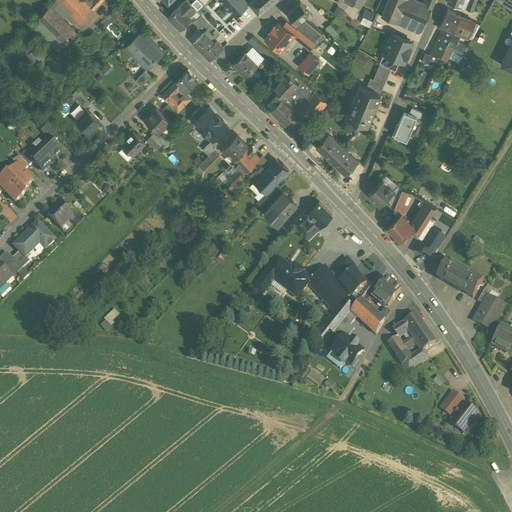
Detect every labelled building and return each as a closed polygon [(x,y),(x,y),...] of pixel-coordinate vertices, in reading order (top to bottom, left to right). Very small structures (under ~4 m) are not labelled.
[(84,0),(58,0),(80,22),(93,9),(89,5),(84,0)] [(93,0),(89,5),(93,9),(101,0),(93,0)] [(191,4),(186,0),(185,0),(179,7),(188,15),(195,8),(191,4)] [(195,0),(191,4),(195,8),(197,10),(203,5),(197,0),(195,0)] [(219,0),(232,14),(235,17),(242,10),(236,4),(239,0),(219,0)] [(252,0),(248,3),(258,14),(275,0),(252,0)] [(355,0),(353,6),(359,10),(364,0),(355,0)] [(405,5),(395,0),(387,0),(381,16),(398,23),(405,5)] [(422,5),(410,0),(406,0),(405,5),(398,23),(418,32),(422,29),(431,9),(422,5)] [(463,0),(448,0),(447,3),(460,8),(463,0)] [(300,1),(287,12),(296,23),(304,17),(309,12),(300,1)] [(74,28),(50,5),(38,18),(62,40),(74,28)] [(339,17),(343,10),(337,6),(333,13),(339,17)] [(112,7),(111,16),(122,17),(122,8),(112,7)] [(188,15),(179,7),(168,18),(180,29),(191,18),(188,15)] [(361,16),(370,21),(374,12),(365,8),(361,16)] [(461,17),(447,11),(441,24),(441,26),(454,32),(461,17)] [(322,32),(304,17),(296,23),(296,24),(294,27),(298,30),(314,43),(320,35),(322,32)] [(474,23),(461,17),(454,32),(461,35),(468,38),(474,23)] [(294,35),(279,23),(276,27),(275,26),(270,32),(271,33),(266,40),(280,51),(293,36),(294,35)] [(454,32),(441,26),(441,24),(438,23),(436,27),(443,30),(437,42),(446,47),(454,32)] [(337,33),(329,25),(325,29),(333,37),(337,33)] [(206,29),(193,43),(210,60),(216,54),(209,48),(211,46),(210,45),(210,46),(205,41),(212,35),(209,33),(206,29)] [(212,35),(205,41),(210,46),(210,45),(211,46),(209,48),(216,54),(223,47),(216,41),(214,43),(212,42),(220,34),(215,29),(212,32),(213,33),(212,35)] [(293,36),(310,50),(315,44),(314,43),(298,30),(294,35),(293,36)] [(163,52),(142,31),(126,48),(147,69),(149,66),(163,52)] [(454,32),(446,47),(452,51),(454,52),(459,43),(457,42),(461,35),(454,32)] [(413,43),(396,35),(387,55),(400,61),(404,63),(413,43)] [(511,70),(511,41),(501,65),(511,70)] [(446,47),(437,42),(433,49),(443,54),(446,47)] [(467,48),(459,43),(454,52),(463,57),(464,55),(467,48)] [(264,58),(252,47),(246,53),(257,65),(264,58)] [(443,54),(440,59),(447,62),(452,51),(446,47),(443,54)] [(443,54),(433,49),(430,54),(440,59),(443,54)] [(246,53),(245,52),(233,64),(240,70),(239,71),(245,78),(257,65),(246,53)] [(364,66),(368,59),(359,53),(354,60),(364,66)] [(318,60),(310,54),(300,67),(309,74),(319,61),(318,60)] [(396,72),(400,61),(387,55),(384,54),(380,63),(381,63),(391,70),(396,72)] [(437,65),(440,59),(430,54),(430,55),(426,54),(422,63),(426,64),(428,61),(437,65)] [(391,70),(381,63),(374,79),(371,78),(366,88),(381,94),(391,70)] [(188,69),(175,83),(179,88),(184,92),(197,79),(188,69)] [(145,70),(135,80),(141,85),(151,76),(145,70)] [(292,78),(278,92),(282,97),(283,96),(287,100),(291,95),(289,93),(294,89),(299,84),(292,78)] [(313,91),(302,81),(299,84),(294,89),(306,100),(313,91)] [(175,83),(161,96),(166,101),(179,88),(175,83)] [(359,85),(346,116),(348,117),(357,96),(362,86),(359,85)] [(366,88),(362,86),(357,96),(377,105),(381,95),(366,88)] [(306,100),(304,102),(316,113),(326,102),(313,91),(306,100)] [(282,97),(278,92),(272,99),(276,103),(282,97)] [(82,94),(77,100),(85,108),(90,103),(82,94)] [(187,95),(183,97),(173,108),(177,112),(191,98),(187,95)] [(287,100),(283,96),(282,97),(276,103),(270,110),(286,124),(297,110),(298,110),(297,109),(287,100)] [(377,105),(357,96),(348,117),(367,126),(374,110),(375,111),(377,105)] [(316,113),(304,102),(297,109),(298,110),(297,110),(309,122),(316,113)] [(192,115),(197,120),(207,110),(202,105),(192,115)] [(169,120),(156,107),(144,120),(155,131),(157,133),(157,132),(169,120)] [(219,116),(210,107),(207,110),(197,120),(195,122),(204,131),(219,116)] [(412,109),(409,114),(417,117),(420,119),(423,113),(412,109)] [(87,110),(75,121),(88,134),(99,122),(87,110)] [(409,114),(404,112),(398,125),(397,125),(392,136),(401,140),(401,139),(407,141),(417,117),(409,114)] [(228,125),(219,116),(204,131),(213,140),(214,139),(228,125)] [(58,139),(47,126),(41,132),(46,137),(46,136),(53,144),(58,139)] [(145,142),(134,131),(121,144),(132,155),(145,142)] [(166,140),(157,132),(157,133),(155,131),(151,135),(151,136),(161,145),(166,140)] [(343,147),(328,133),(316,146),(331,160),(343,147)] [(248,146),(237,134),(224,147),(235,159),(248,146)] [(53,144),(46,136),(46,137),(39,143),(43,147),(38,152),(36,150),(29,156),(29,157),(34,162),(43,171),(51,164),(52,165),(57,160),(55,158),(61,153),(61,154),(62,153),(53,144)] [(161,145),(151,136),(146,140),(156,150),(161,145)] [(204,149),(209,155),(214,150),(213,149),(218,144),(214,139),(213,140),(204,149)] [(252,149),(248,146),(235,159),(232,162),(235,165),(234,166),(237,169),(238,168),(244,174),(253,165),(260,158),(260,157),(254,152),(255,151),(253,148),(252,149)] [(359,161),(343,147),(331,160),(346,174),(359,161)] [(209,155),(199,165),(204,170),(219,155),(214,150),(209,155)] [(29,156),(25,152),(19,158),(28,167),(34,162),(29,157),(29,156)] [(262,155),(260,157),(260,158),(253,165),(257,169),(267,160),(262,155)] [(28,167),(19,158),(13,163),(17,167),(18,166),(24,172),(28,167)] [(275,159),(265,170),(258,177),(256,177),(256,179),(255,180),(266,191),(266,192),(271,187),(288,169),(283,163),(281,165),(275,159)] [(24,172),(18,166),(17,167),(9,175),(24,191),(33,182),(24,172)] [(9,175),(7,174),(0,180),(0,187),(3,191),(15,203),(26,193),(9,175)] [(236,181),(231,185),(236,190),(240,185),(236,181)] [(387,188),(381,182),(369,194),(380,205),(385,200),(394,191),(389,186),(387,188)] [(394,191),(385,200),(394,209),(402,189),(398,186),(394,191)] [(266,191),(258,199),(264,204),(276,191),(271,187),(266,192),(266,191)] [(402,189),(394,209),(399,214),(399,215),(409,192),(402,189)] [(283,192),(264,213),(272,219),(274,217),(279,222),(280,223),(285,218),(296,205),(283,192)] [(76,201),(72,204),(83,218),(86,216),(76,201)] [(319,201),(316,203),(314,201),(304,211),(305,211),(308,215),(316,223),(320,227),(332,214),(319,201)] [(426,202),(417,218),(425,223),(430,216),(435,208),(426,202)] [(60,203),(47,216),(60,229),(72,217),(73,217),(67,210),(60,203)] [(80,216),(71,206),(67,210),(73,217),(72,217),(75,220),(80,216)] [(305,211),(292,223),(300,231),(302,229),(298,224),(308,215),(305,211)] [(399,215),(399,214),(386,226),(399,240),(409,231),(412,228),(411,226),(399,215)] [(425,223),(417,236),(423,240),(432,227),(436,220),(430,216),(425,223)] [(285,218),(280,223),(279,222),(276,226),(283,232),(290,223),(285,218)] [(425,223),(417,218),(411,226),(412,228),(409,231),(417,236),(425,223)] [(316,223),(304,235),(309,239),(320,227),(316,223)] [(38,224),(14,246),(20,252),(25,258),(35,248),(35,247),(39,243),(45,250),(54,241),(38,224)] [(429,259),(444,235),(432,227),(423,240),(417,251),(429,259)] [(25,258),(20,252),(13,259),(22,269),(30,262),(25,258)] [(347,258),(338,266),(346,276),(353,269),(355,268),(347,258)] [(13,259),(7,264),(17,274),(22,269),(13,259)] [(294,266),(291,269),(277,259),(253,291),(261,297),(275,280),(288,290),(287,292),(295,298),(301,290),(293,284),(302,273),(303,272),(294,266)] [(464,272),(446,262),(436,279),(454,289),(464,272)] [(0,287),(11,277),(0,264),(0,287)] [(339,282),(325,266),(310,280),(307,283),(308,285),(330,309),(329,310),(334,313),(344,300),(354,309),(359,303),(353,297),(352,297),(349,293),(339,282)] [(359,276),(353,269),(346,276),(339,282),(349,293),(352,297),(360,290),(365,286),(365,285),(358,277),(359,276)] [(482,283),(464,272),(454,289),(472,300),(482,283)] [(302,273),(293,284),(301,290),(303,292),(308,285),(307,283),(310,280),(302,273)] [(377,291),(371,298),(372,299),(378,303),(379,302),(388,308),(401,292),(396,288),(397,287),(386,279),(377,291)] [(368,282),(365,285),(365,286),(360,290),(365,296),(372,287),(368,282)] [(365,296),(364,298),(369,302),(372,299),(371,298),(377,291),(372,287),(365,296)] [(360,290),(353,297),(359,303),(361,301),(364,298),(365,296),(360,290)] [(491,293),(485,290),(478,303),(483,306),(487,298),(488,298),(491,293)] [(488,298),(487,298),(483,306),(474,322),(491,332),(505,308),(488,298)] [(334,313),(316,335),(322,340),(329,331),(333,334),(351,313),(354,309),(344,300),(334,313)] [(359,303),(354,309),(351,313),(357,318),(362,323),(373,311),(367,305),(361,301),(359,303)] [(385,309),(383,311),(379,317),(384,321),(384,322),(391,313),(385,309)] [(105,331),(121,317),(114,310),(99,324),(105,331)] [(373,311),(362,323),(376,335),(384,322),(384,321),(379,317),(373,311)] [(351,313),(333,334),(342,341),(344,337),(347,340),(355,330),(350,327),(357,318),(351,313)] [(427,331),(416,315),(403,324),(409,331),(414,339),(414,340),(415,340),(427,331)] [(403,324),(393,331),(398,339),(409,331),(403,324)] [(511,354),(511,333),(500,328),(491,345),(511,356),(511,354)] [(435,344),(427,331),(415,340),(417,344),(423,352),(435,344)] [(342,341),(333,352),(339,357),(336,360),(344,366),(346,363),(352,368),(359,360),(357,359),(363,352),(358,348),(359,347),(353,341),(351,343),(347,340),(344,337),(342,341)] [(402,347),(396,339),(387,344),(397,358),(405,352),(402,347)] [(414,339),(402,347),(405,352),(417,344),(415,340),(414,340),(414,339)] [(405,352),(397,358),(402,366),(411,360),(405,352)] [(411,360),(402,366),(407,373),(415,367),(411,360)] [(438,376),(433,382),(439,388),(445,381),(438,376)] [(453,394),(442,408),(451,416),(462,401),(453,394)] [(463,406),(450,422),(466,435),(478,418),(463,406)]
